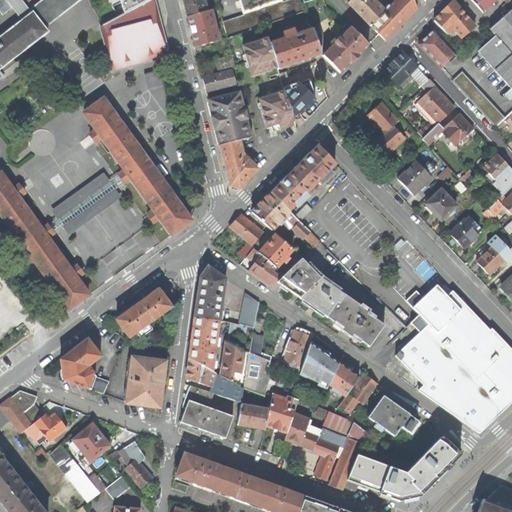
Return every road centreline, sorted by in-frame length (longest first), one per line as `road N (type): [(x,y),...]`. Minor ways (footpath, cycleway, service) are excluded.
road 1 (tertiary): [(511,417),(480,448),(189,243)]
road 2 (residential): [(511,332),(315,125)]
road 3 (residential): [(224,214),(171,0)]
road 4 (residential): [(170,435),(370,511)]
road 5 (tertiary): [(189,243),(19,371)]
road 6 (residential): [(189,243),(170,435)]
road 7 (residential): [(437,0),(315,125)]
road 8 (residential): [(170,435),(19,371)]
road 9 (residential): [(315,125),(224,214)]
